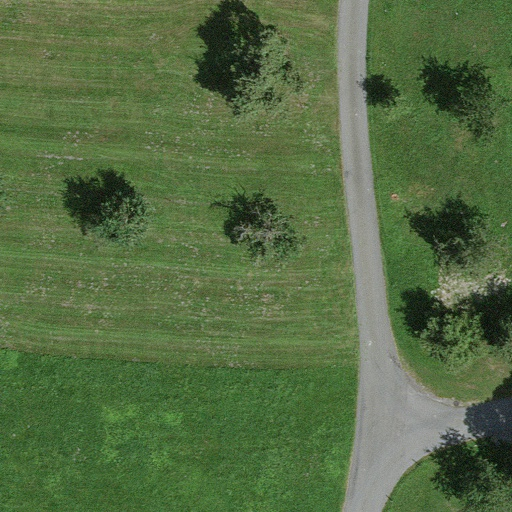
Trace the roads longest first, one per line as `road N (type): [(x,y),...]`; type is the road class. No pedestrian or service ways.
road 1 (unclassified): [(374,440),(376,359),(353,92),(356,0)]
road 2 (residential): [(374,440),(511,409)]
